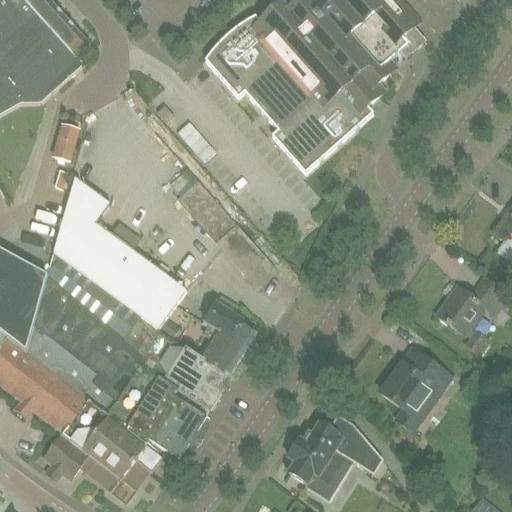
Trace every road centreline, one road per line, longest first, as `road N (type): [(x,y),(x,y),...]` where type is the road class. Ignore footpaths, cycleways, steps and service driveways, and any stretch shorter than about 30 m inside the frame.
road 1 (residential): [(196,511),(414,203)]
road 2 (residential): [(478,0),(386,151),(386,182),(414,203)]
road 3 (residential): [(414,203),(511,64)]
road 4 (residential): [(78,100),(101,87),(113,62),(108,29),(82,0)]
